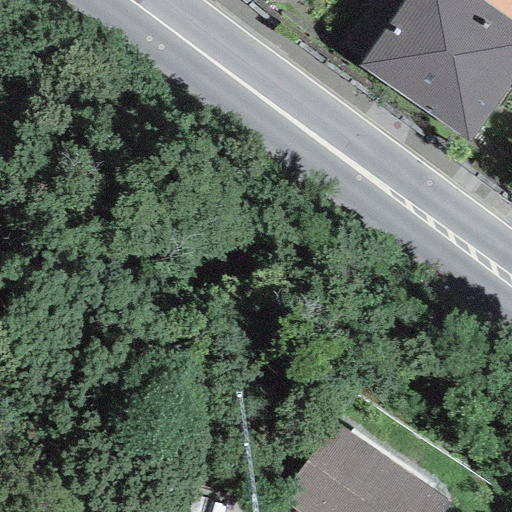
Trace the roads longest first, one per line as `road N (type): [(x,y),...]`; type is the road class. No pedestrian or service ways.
road 1 (primary): [(511,285),(125,0)]
road 2 (unclassified): [(0,467),(202,511)]
